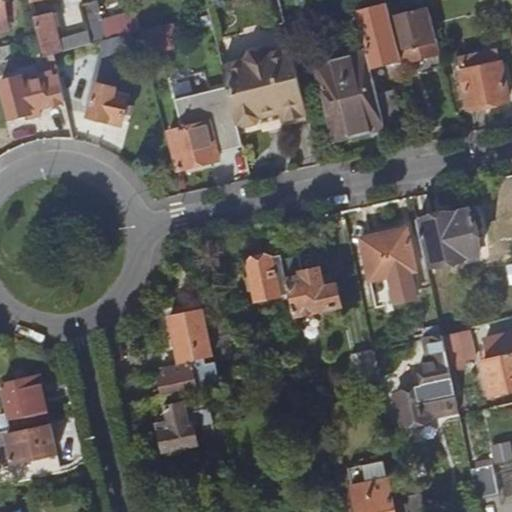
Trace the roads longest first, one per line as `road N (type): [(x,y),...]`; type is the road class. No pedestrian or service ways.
road 1 (residential): [(511,147),(136,228)]
road 2 (residential): [(79,322),(123,511)]
road 3 (residential): [(136,228),(111,184),(89,170),(38,166),(0,189)]
road 4 (residential): [(79,322),(101,312),(132,275),(136,228)]
